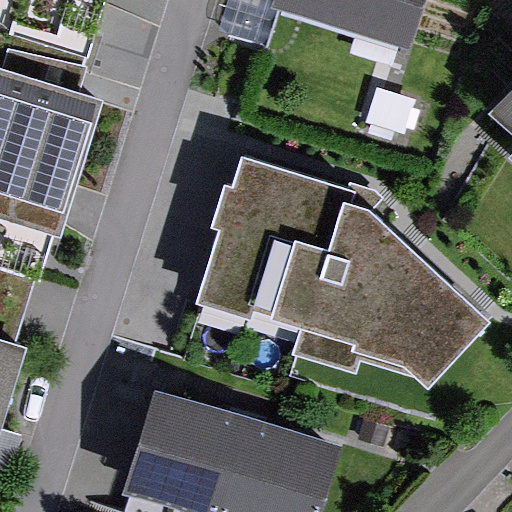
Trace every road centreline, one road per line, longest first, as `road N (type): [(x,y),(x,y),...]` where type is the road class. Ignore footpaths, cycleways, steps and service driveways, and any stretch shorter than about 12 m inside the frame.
road 1 (residential): [(46,511),(208,0)]
road 2 (residential): [(426,511),(511,419)]
